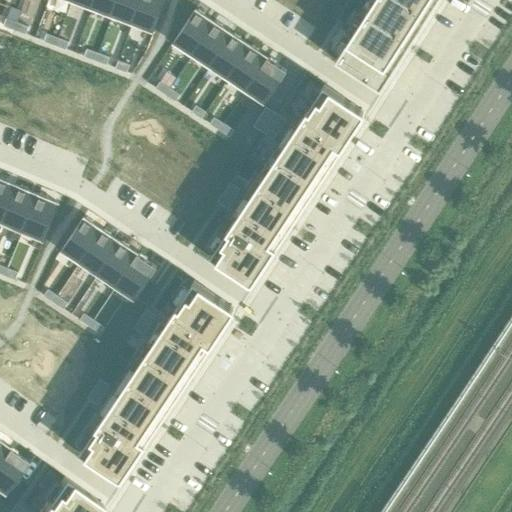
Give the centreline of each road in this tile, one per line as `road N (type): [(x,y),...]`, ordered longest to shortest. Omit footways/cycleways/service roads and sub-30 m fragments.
road 1 (tertiary): [(511,75),(222,511)]
road 2 (residential): [(268,317),(96,197),(0,155)]
road 3 (residential): [(405,117),(268,317)]
road 4 (residential): [(268,317),(142,511)]
road 5 (residential): [(227,0),(405,117)]
road 6 (unknown): [(194,265),(99,411)]
road 7 (residential): [(137,511),(0,413)]
road 8 (residential): [(480,0),(405,117)]
